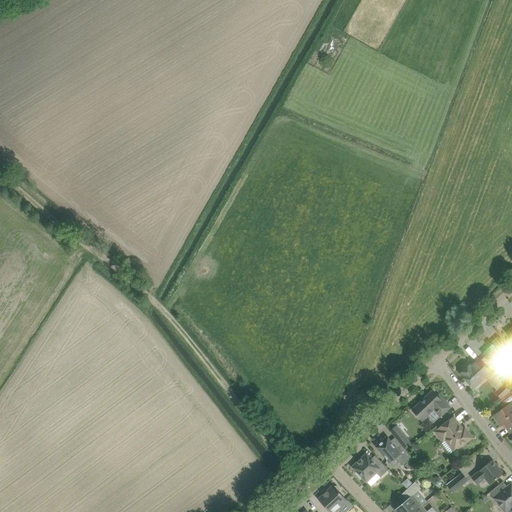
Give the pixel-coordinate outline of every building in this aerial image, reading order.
[(332,35),(322,53),(332,58),(341,40),(332,35)] [(491,348),(484,354),(486,356),(491,362),(493,364),(495,367),(500,372),(506,366),(503,363),(511,353),(511,351),(506,345),(499,337),(493,343),(493,344),(490,347),(491,348)] [(471,364),(460,374),(474,388),(481,381),(486,378),(492,372),(491,371),(489,369),(486,366),(481,361),(479,359),(472,365),(471,364)] [(497,390),(494,392),(502,400),(511,391),(510,390),(505,385),(504,384),(497,390)] [(438,396),(433,391),(419,404),(418,403),(414,407),(414,408),(412,410),(422,420),(434,409),(441,416),(450,407),(439,395),(438,396)] [(511,391),(502,400),(499,404),(503,409),(494,416),(501,426),(504,423),(507,427),(506,427),(510,433),(511,431),(511,403),(511,402),(511,391)] [(462,445),(464,443),(472,438),(465,429),(462,431),(459,427),(460,426),(454,417),(439,429),(439,430),(437,432),(443,440),(446,438),(455,451),(462,446),(462,445)] [(397,425),(391,431),(398,439),(398,440),(406,450),(412,444),(404,434),(397,425)] [(378,444),(376,446),(388,459),(393,455),(397,459),(399,458),(404,464),(412,457),(400,444),(396,447),(387,437),(383,440),(382,439),(377,443),(378,444)] [(354,467),(358,471),(356,473),(361,478),(363,476),(367,481),(376,472),(381,477),(389,469),(379,458),(374,462),(367,454),(354,467)] [(504,473),(496,465),(495,466),(491,461),(479,471),(472,477),(477,484),(485,478),(490,484),(496,480),(504,473)] [(462,473),(447,484),(454,493),(468,480),(462,473)] [(436,476),(433,479),(434,483),(436,485),(440,485),(442,482),(442,479),(440,476),(436,476)] [(406,480),(403,483),(408,488),(413,483),(411,480),(406,480)] [(503,481),(496,488),(490,492),(505,511),(506,511),(511,507),(511,483),(508,487),(503,481)] [(413,511),(422,505),(414,495),(421,488),(416,482),(402,494),(407,499),(395,510),(396,511),(413,511)] [(318,499),(330,511),(335,511),(348,500),(339,491),(340,491),(340,489),(337,486),(335,486),(335,487),(333,485),(318,499)]
